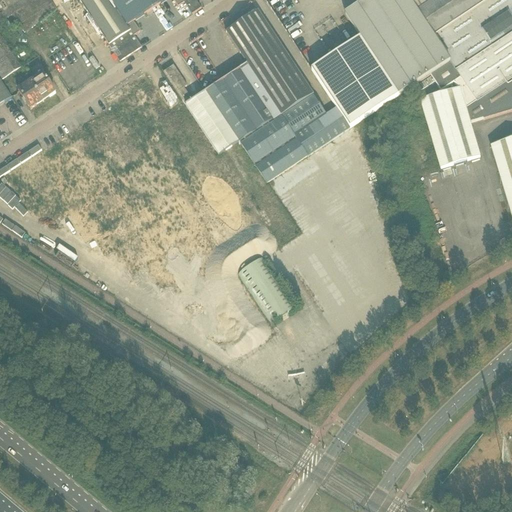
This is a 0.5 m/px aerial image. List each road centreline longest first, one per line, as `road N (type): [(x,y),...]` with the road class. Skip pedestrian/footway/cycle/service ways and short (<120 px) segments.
road 1 (secondary): [(511,285),(456,318),(379,390),(293,511)]
road 2 (unclassified): [(0,155),(237,0)]
road 3 (secondary): [(369,511),(448,413),(511,359)]
